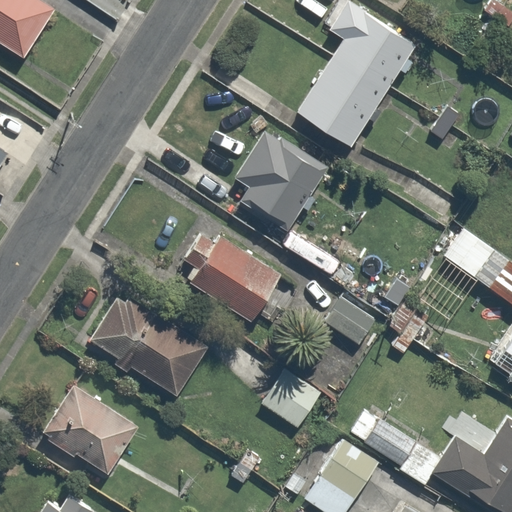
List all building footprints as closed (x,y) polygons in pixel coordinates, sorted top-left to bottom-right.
[(0,0),(0,40),(22,55),(56,0),(0,0)] [(357,0),(340,0),(324,25),(337,34),(290,107),(349,145),(418,39),(357,0)] [(511,16),(511,1),(510,0),(485,0),(481,7),(508,24),(511,16)] [(212,83),(199,100),(233,126),(246,109),(212,83)] [(439,138),(461,111),(448,100),(427,128),(439,138)] [(262,122),(231,169),(246,178),(236,194),(283,225),(324,162),(262,122)] [(0,165),(10,150),(0,143),(0,165)] [(457,201),(412,171),(399,189),(445,219),(457,201)] [(194,222),(174,255),(185,262),(176,277),(249,320),(284,262),(214,221),(208,231),(194,222)] [(511,267),(497,257),(481,280),(511,302),(511,267)] [(211,329),(120,276),(83,339),(111,355),(107,363),(127,374),(131,367),(174,392),(211,329)] [(376,315),(336,286),(315,315),(355,344),(376,315)] [(412,336),(422,344),(432,331),(410,315),(389,342),(401,351),(412,336)] [(511,374),(511,335),(493,361),(511,374)] [(317,389),(277,364),(256,399),(297,423),(317,389)] [(70,374),(35,430),(101,472),(136,417),(70,374)] [(409,433),(378,411),(360,437),(392,459),(409,433)] [(511,428),(509,426),(490,456),(448,429),(427,461),(502,510),(511,495),(511,428)] [(330,511),(339,511),(377,451),(339,428),(299,493),(330,511)] [(26,511),(90,511),(97,502),(66,483),(59,494),(44,485),(26,511)] [(404,493),(391,511),(433,511),(421,504),(404,493)]
